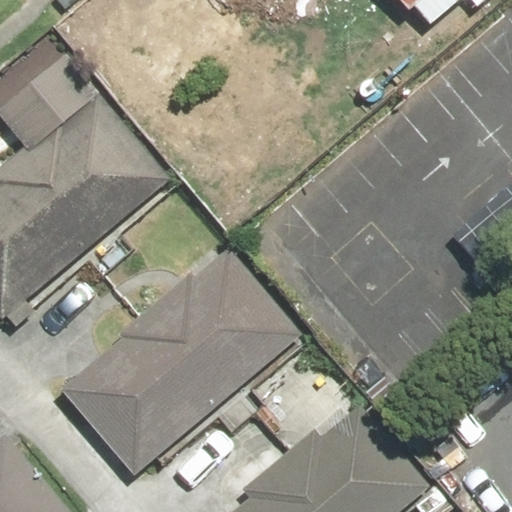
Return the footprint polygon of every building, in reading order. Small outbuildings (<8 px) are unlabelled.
[(417,0),(442,31),(481,0),(417,0)] [(108,90),(0,180),(0,296),(12,310),(177,172),(108,90)] [(238,245),(75,381),(149,469),(312,333),(238,245)] [(368,393),(233,511),(396,511),(440,474),(368,393)] [(88,511),(12,423),(0,433),(0,511),(88,511)]
